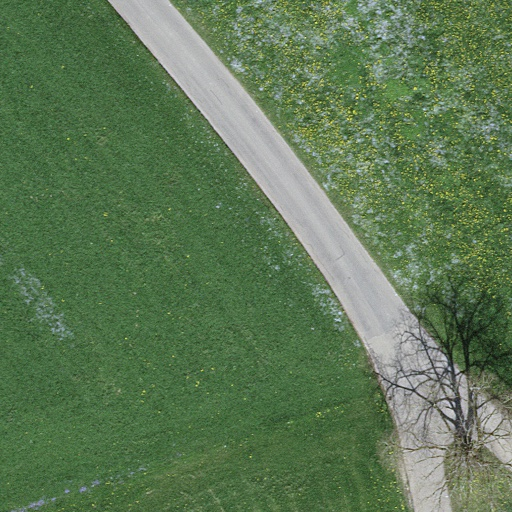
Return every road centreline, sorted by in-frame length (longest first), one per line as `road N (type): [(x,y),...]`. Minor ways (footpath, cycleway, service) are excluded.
road 1 (unclassified): [(128,0),(389,327)]
road 2 (unclassified): [(428,511),(389,327)]
road 3 (unclassified): [(389,327),(511,457)]
